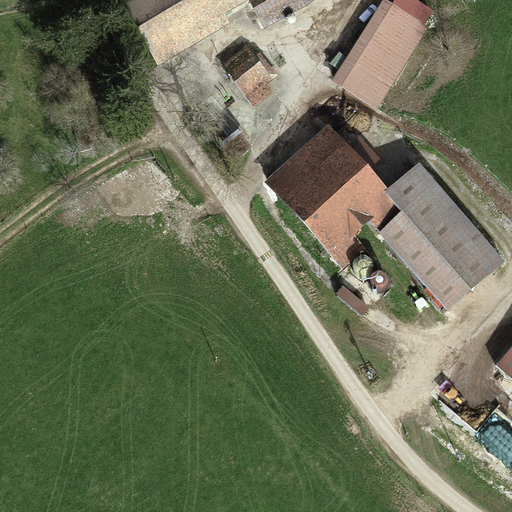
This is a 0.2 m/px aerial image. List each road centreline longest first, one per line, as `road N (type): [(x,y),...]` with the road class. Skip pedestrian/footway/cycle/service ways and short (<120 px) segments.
road 1 (unclassified): [(466,511),(383,439),(171,124),(102,0)]
road 2 (track): [(234,212),(361,0)]
road 3 (track): [(0,236),(171,124)]
